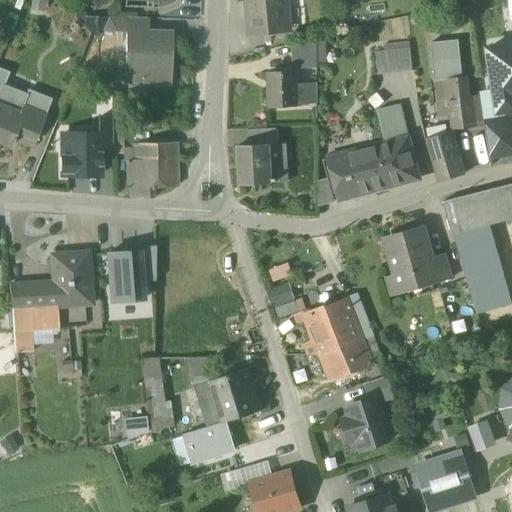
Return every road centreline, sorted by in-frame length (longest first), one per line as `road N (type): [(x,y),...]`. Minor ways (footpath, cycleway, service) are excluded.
road 1 (residential): [(322,511),(228,214)]
road 2 (unclassified): [(228,214),(320,227),(511,170)]
road 3 (residential): [(173,211),(0,202)]
road 4 (residential): [(214,0),(208,133)]
